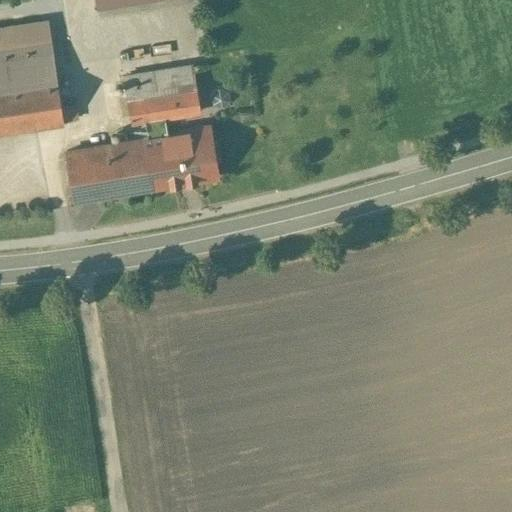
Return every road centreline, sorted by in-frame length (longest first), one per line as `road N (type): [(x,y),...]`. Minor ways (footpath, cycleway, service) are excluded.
road 1 (secondary): [(511,156),(238,230),(80,262)]
road 2 (unclassified): [(117,511),(80,262)]
